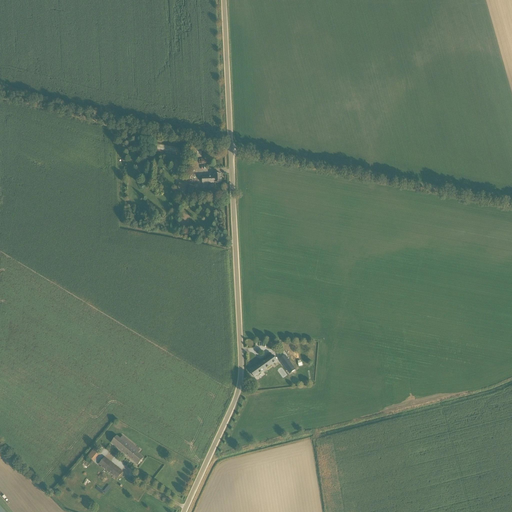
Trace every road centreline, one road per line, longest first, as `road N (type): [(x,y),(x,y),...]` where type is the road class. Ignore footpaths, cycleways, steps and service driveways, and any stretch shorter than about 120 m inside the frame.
road 1 (tertiary): [(185,511),(240,382),(231,147)]
road 2 (unclassified): [(231,147),(511,200)]
road 3 (tertiary): [(231,147),(224,0)]
